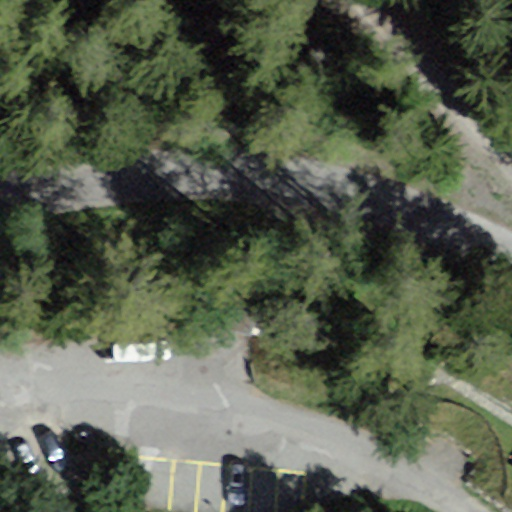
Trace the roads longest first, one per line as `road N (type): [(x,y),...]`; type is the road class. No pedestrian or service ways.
road 1 (unclassified): [(0,202),(266,186),(511,264)]
road 2 (residential): [(0,396),(41,393),(249,417),(398,471),(454,511)]
